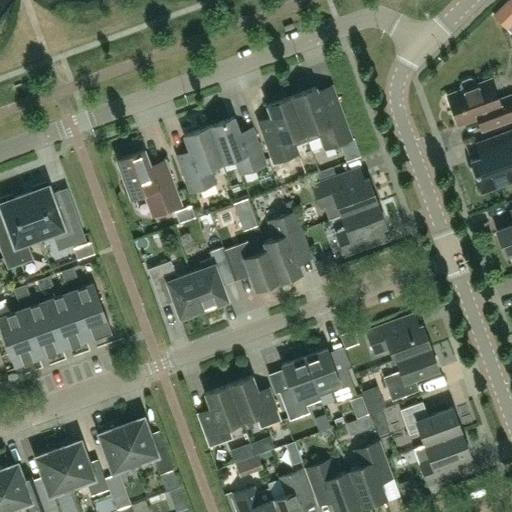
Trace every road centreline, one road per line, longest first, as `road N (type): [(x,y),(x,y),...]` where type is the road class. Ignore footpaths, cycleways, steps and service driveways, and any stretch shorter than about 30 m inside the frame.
road 1 (residential): [(0,424),(452,258)]
road 2 (residential): [(0,153),(371,17),(425,44)]
road 3 (tertiary): [(452,258),(397,109),(399,78),(425,44)]
road 4 (tertiary): [(511,422),(452,258)]
